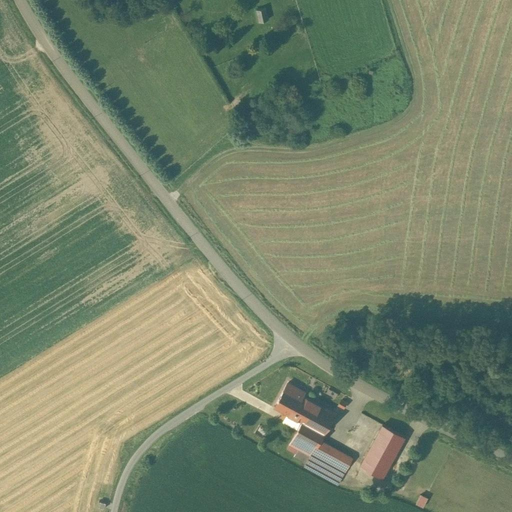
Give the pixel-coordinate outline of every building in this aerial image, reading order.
[(265,6),(257,8),(259,20),(268,18),(265,6)] [(298,387),(288,381),(275,405),(300,419),(311,399),(296,391),(298,387)] [(311,399),(300,419),(302,420),(290,443),(310,454),(304,464),(338,483),(344,473),(317,458),(326,442),(319,439),(334,411),(311,399)] [(382,423),(360,464),(382,476),(404,435),(382,423)] [(352,457),(326,442),(317,458),(344,473),(352,457)] [(427,506),(432,495),(424,492),(419,503),(427,506)]
